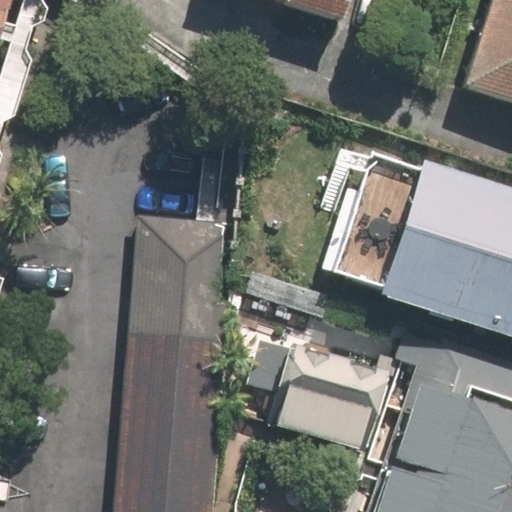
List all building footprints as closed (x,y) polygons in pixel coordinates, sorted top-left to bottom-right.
[(197,0),(319,38),(330,0),(197,0)] [(511,0),(475,0),(445,104),(511,123),(511,0)] [(511,211),(390,171),(345,308),(511,362),(511,211)] [(194,511),(217,226),(127,218),(103,511),(194,511)] [(367,379),(277,354),(252,446),(342,470),(367,379)] [(511,511),(511,400),(413,367),(365,511),(511,511)]
